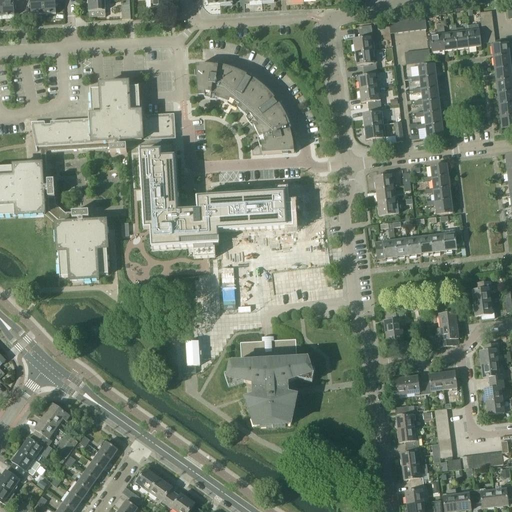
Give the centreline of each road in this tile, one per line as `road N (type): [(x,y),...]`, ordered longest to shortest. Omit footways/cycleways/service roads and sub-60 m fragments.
road 1 (residential): [(346,165),(325,21),(401,0)]
road 2 (residential): [(371,362),(353,302),(346,165)]
road 3 (residential): [(346,165),(511,144)]
road 4 (residential): [(389,511),(371,362)]
road 5 (tertiary): [(249,511),(147,440)]
road 6 (residential): [(511,432),(472,431),(460,352)]
